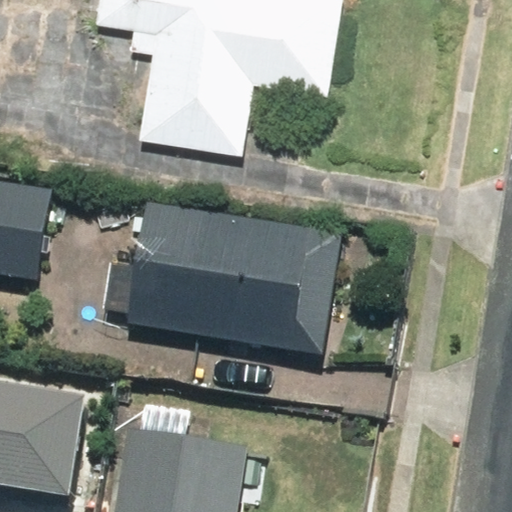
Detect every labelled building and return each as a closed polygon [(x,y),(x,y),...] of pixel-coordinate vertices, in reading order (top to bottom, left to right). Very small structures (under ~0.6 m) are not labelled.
[(354,0),(109,0),(106,24),(143,29),(139,50),(163,54),(150,139),(255,155),(266,84),(340,95),(354,0)] [(0,280),(47,287),(60,196),(0,187),(0,280)] [(351,241),(158,210),(138,331),(331,362),(351,241)] [(0,497),(87,511),(103,409),(0,392),(0,497)] [(246,511),(255,452),(136,435),(125,511),(246,511)]
